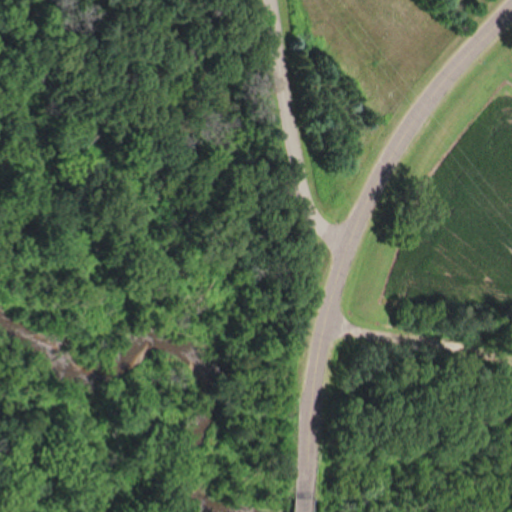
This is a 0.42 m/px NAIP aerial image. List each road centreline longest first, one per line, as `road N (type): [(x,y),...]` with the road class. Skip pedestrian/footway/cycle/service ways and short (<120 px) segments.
road 1 (tertiary): [(301,500),(307,404),(342,250),(423,105),(511,9)]
road 2 (residential): [(342,250),(298,200),(269,0)]
